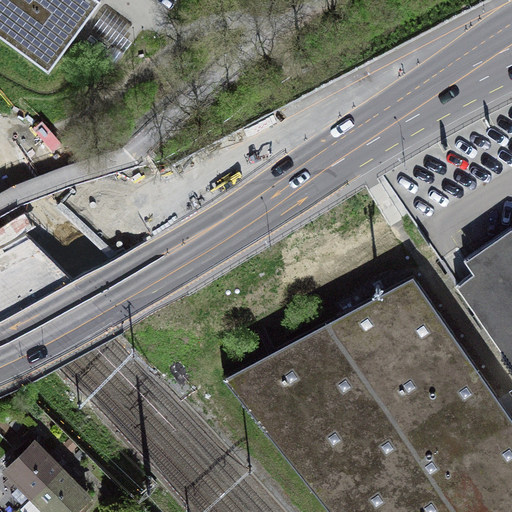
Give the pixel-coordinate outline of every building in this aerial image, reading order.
[(0,0),(0,36),(48,72),(100,1),(98,0),(0,0)] [(511,227),(510,227),(447,271),(511,363),(511,227)] [(511,511),(511,417),(413,274),(224,375),(333,511),(511,511)] [(32,502),(63,470),(36,444),(5,476),(32,502)] [(63,470),(32,502),(42,511),(81,511),(94,499),(63,470)]
